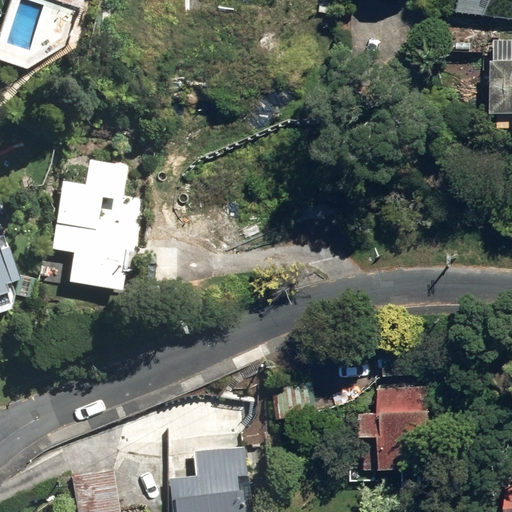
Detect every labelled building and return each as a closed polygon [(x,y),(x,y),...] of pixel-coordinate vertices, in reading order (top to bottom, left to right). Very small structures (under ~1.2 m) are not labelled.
[(240,6),(173,2),(169,81),(215,84),(215,74),(236,75),(240,6)] [(292,28),(253,27),(252,65),(291,66),(292,28)] [(511,55),(503,56),(502,110),(511,110),(511,55)] [(86,179),(61,176),(53,248),(74,250),(70,280),(123,286),(134,197),(125,196),(129,162),(88,157),(86,179)] [(2,226),(0,227),(0,288),(24,279),(2,226)] [(177,249),(140,247),(138,287),(175,288),(177,249)] [(356,436),(387,437),(386,464),(436,465),(438,380),(384,379),(384,407),(367,406),(367,413),(356,413),(356,436)] [(318,381),(275,389),(281,418),(324,410),(318,381)] [(251,511),(244,446),(191,452),(194,473),(170,476),(173,511),(251,511)] [(123,511),(117,468),(74,475),(79,511),(123,511)] [(511,511),(511,484),(501,484),(502,511),(511,511)]
